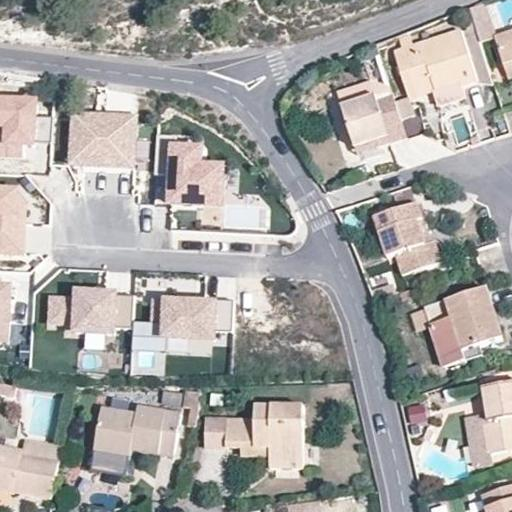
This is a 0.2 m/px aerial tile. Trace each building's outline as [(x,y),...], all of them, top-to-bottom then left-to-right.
[(496,40),(484,4),(469,9),(476,29),(481,44),(496,40)] [(495,87),(481,44),(476,29),(462,33),(414,49),(403,53),(395,55),(409,96),(435,88),(437,92),(442,110),(468,102),(464,89),(478,84),(495,87)] [(511,34),(496,40),(506,69),(511,67),(511,34)] [(414,49),(410,37),(399,41),(403,53),(414,49)] [(343,109),(376,98),(371,83),(338,94),(343,109)] [(410,101),(437,92),(435,88),(409,96),(410,101)] [(33,141),(49,142),(50,115),(35,114),(36,100),(0,97),(0,153),(22,155),(23,144),(33,144),(33,141)] [(378,151),(407,142),(400,121),(396,106),(393,99),(378,104),(376,98),(343,109),(357,150),(375,144),(378,151)] [(415,116),(410,101),(396,106),(400,121),(415,116)] [(135,116),(72,114),(70,165),(134,167),(135,116)] [(202,143),(168,142),(167,203),(225,204),(225,160),(202,160),(202,143)] [(378,151),(375,144),(357,150),(359,157),(378,151)] [(15,189),(0,188),(0,254),(23,256),(26,198),(15,189)] [(428,221),(423,205),(418,206),(423,223),(428,221)] [(426,248),(418,224),(423,223),(418,206),(390,216),(384,218),(375,220),(389,260),(397,258),(404,278),(442,266),(436,245),(431,246),(426,248)] [(431,246),(423,223),(418,224),(426,248),(431,246)] [(14,287),(0,286),(0,345),(13,346),(14,287)] [(423,300),(419,290),(400,296),(403,306),(423,300)] [(503,342),(487,290),(426,311),(445,371),(467,364),(464,355),(481,349),(503,342)] [(79,299),(53,298),(52,326),(69,326),(68,332),(115,334),(115,329),(133,330),(135,295),(80,293),(79,299)] [(235,304),(153,300),(152,321),(164,321),(163,343),(220,346),(220,332),(234,332),(235,304)] [(484,359),(481,349),(464,355),(467,364),(484,359)] [(425,380),(421,367),(407,372),(411,385),(425,380)] [(511,379),(499,382),(500,388),(485,390),(489,417),(467,421),(476,469),(478,470),(492,467),(490,457),(511,453),(511,379)] [(500,388),(499,382),(483,384),(485,390),(500,388)] [(0,394),(15,397),(17,388),(0,384),(0,394)] [(202,412),(205,392),(187,389),(184,409),(192,410),(202,412)] [(174,460),(182,415),(138,408),(137,415),(102,410),(92,469),(128,475),(131,453),(174,460)] [(428,423),(425,408),(409,412),(412,426),(428,423)] [(303,470),(305,409),(256,409),(256,422),(227,422),(227,449),(243,450),(271,450),(271,459),(271,470),(276,470),(299,470),(303,470)] [(199,430),(202,412),(192,410),(189,428),(199,430)] [(227,449),(227,422),(206,422),(206,449),(227,449)] [(59,466),(62,450),(26,443),(24,454),(23,460),(59,466)] [(52,500),(59,466),(23,460),(24,454),(0,449),(0,492),(15,496),(16,494),(52,500)] [(271,459),(271,450),(243,450),(243,459),(271,459)] [(299,478),(299,470),(276,470),(276,478),(299,478)] [(511,511),(511,488),(483,498),(487,511),(511,511)]
